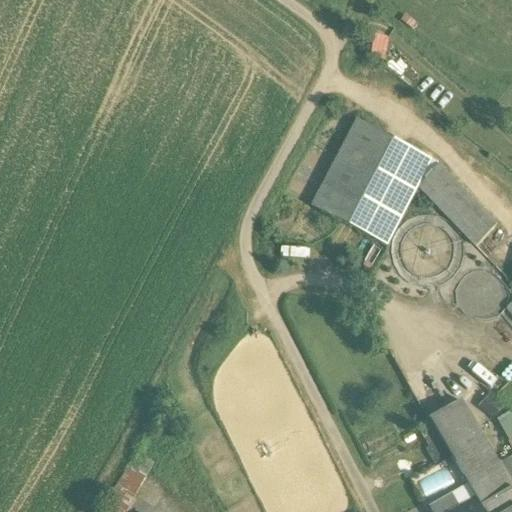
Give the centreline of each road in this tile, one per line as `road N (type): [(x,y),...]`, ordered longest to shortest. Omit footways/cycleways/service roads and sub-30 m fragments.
road 1 (track): [(275,0),(327,36),(335,55),(248,224),(244,256)]
road 2 (residential): [(377,511),(244,256)]
